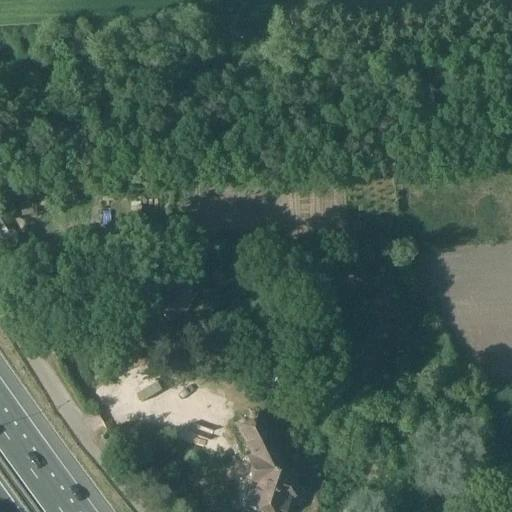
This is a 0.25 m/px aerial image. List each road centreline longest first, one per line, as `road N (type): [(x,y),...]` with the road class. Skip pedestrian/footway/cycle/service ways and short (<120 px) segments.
road 1 (unclassified): [(144,511),(0,307)]
road 2 (motorway): [(71,511),(0,414)]
